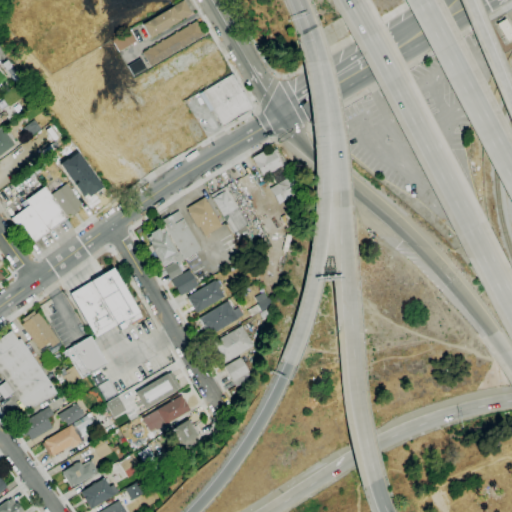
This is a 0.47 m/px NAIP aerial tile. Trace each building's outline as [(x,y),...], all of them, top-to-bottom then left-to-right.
[(150,38),(142,24),(172,6),(172,7),(183,0),(191,13),(180,20),(150,38)] [(511,38),(508,41),(498,24),(506,19),(511,28),(511,38)] [(150,67),(142,53),(148,49),(147,48),(149,47),(150,48),(161,42),(160,41),(163,39),(163,40),(175,34),(174,32),(176,31),(177,32),(188,26),(187,25),(189,24),(190,25),(196,21),(204,35),(150,67)] [(118,52),(111,41),(129,30),(136,41),(118,52)] [(134,77),(127,66),(140,58),(146,69),(134,77)] [(200,89),(191,73),(194,71),(193,71),(213,60),(222,76),(200,89)] [(222,126),(202,92),(231,74),(232,76),(235,74),(242,86),(239,88),(242,93),(245,91),(254,106),(251,108),(251,109),(246,113),(247,116),(239,121),(237,118),(222,126)] [(126,86),(134,102),(143,115),(152,110),(156,117),(173,107),(184,126),(167,136),(165,133),(130,154),(94,117),(97,115),(126,86)] [(152,108),(145,96),(155,89),(162,102),(152,108)] [(30,137),(23,127),(29,123),(28,122),(32,119),(40,129),(30,137)] [(55,142),(47,129),(52,125),(61,138),(55,142)] [(0,154),(0,127),(1,127),(4,132),(8,130),(14,138),(11,141),(13,145),(0,154)] [(278,204),(269,188),(276,184),(270,172),(262,177),(251,158),(265,150),(267,153),(272,150),(273,151),(277,149),(283,160),(285,161),(292,173),(286,177),(287,178),(293,174),(298,182),(293,185),(297,193),(278,204)] [(99,208),(94,201),(92,202),(89,198),(85,202),(71,183),(72,182),(66,173),(67,172),(65,170),(66,169),(63,165),(71,160),(73,163),(77,161),(79,164),(82,162),(102,189),(97,193),(100,196),(98,198),(103,205),(99,208)] [(49,195),(66,183),(81,204),(77,207),(79,210),(71,216),(69,213),(65,216),(49,195)] [(239,244),(210,195),(225,186),(238,207),(249,223),(244,226),(248,232),(246,234),(249,238),(239,244)] [(28,205),(25,200),(44,187),(49,195),(65,216),(66,218),(47,232),(28,205)] [(204,236),(199,227),(197,228),(187,211),(186,208),(204,197),(221,226),(204,236)] [(47,232),(29,245),(10,218),(28,205),(47,232)] [(197,281),(161,220),(169,216),(178,211),(214,271),(197,281)] [(180,296),(175,288),(174,288),(170,281),(170,280),(163,268),(164,267),(163,267),(162,267),(149,245),(150,244),(148,241),(149,241),(147,238),(150,236),(149,233),(158,228),(159,230),(162,228),(164,232),(165,232),(177,252),(178,251),(183,259),(177,263),(176,261),(175,262),(182,274),(188,270),(197,285),(180,296)] [(95,338),(69,294),(90,281),(112,268),(141,317),(119,331),(116,325),(95,338)] [(196,313),(186,297),(214,281),(215,282),(217,280),(220,286),(218,287),(224,297),(196,313)] [(250,317),(247,310),(258,304),(254,297),(263,292),(264,293),(265,292),(272,305),(261,312),(261,311),(250,317)] [(210,336),(205,326),(204,327),(198,318),(227,301),(233,310),(238,307),(243,315),(237,319),(238,319),(210,336)] [(51,354),(48,348),(51,346),(48,343),(39,349),(21,324),(23,322),(21,320),(33,311),(35,314),(37,312),(59,341),(58,342),(62,347),(51,354)] [(222,364),(211,344),(242,326),(253,345),(222,364)] [(26,411),(0,375),(0,338),(10,331),(17,340),(20,339),(57,393),(26,411)] [(81,378),(65,351),(71,347),(89,336),(105,363),(81,378)] [(236,387),(224,367),(240,357),(249,372),(248,373),(251,378),(236,387)] [(68,386),(62,376),(67,374),(65,371),(73,366),(80,378),(68,386)] [(105,400),(92,378),(101,373),(106,381),(108,380),(116,394),(105,400)] [(149,405),(141,391),(145,388),(144,387),(167,374),(168,375),(171,373),(179,387),(176,389),(176,390),(154,403),(153,402),(149,405)] [(149,431),(142,419),(146,417),(145,416),(155,410),(180,395),(189,411),(164,425),(155,430),(154,428),(149,431)] [(104,403),(112,417),(124,410),(116,396),(104,403)] [(67,425),(64,420),(61,422),(57,415),(76,403),(84,415),(67,425)] [(48,456),(41,444),(44,442),(43,441),(71,425),(86,416),(86,415),(104,404),(106,409),(92,417),(94,420),(88,424),(89,425),(78,431),(83,441),(71,448),(70,446),(52,456),(51,455),(48,456)] [(31,441),(27,435),(25,436),(21,430),(24,429),(20,423),(48,407),(53,414),(46,418),(52,428),(31,441)] [(182,445),(172,429),(187,420),(191,426),(193,424),(198,432),(195,434),(196,436),(182,445)] [(100,459),(91,445),(103,439),(107,446),(108,446),(112,452),(100,459)] [(149,476),(134,452),(148,443),(163,467),(149,476)] [(127,478),(118,463),(132,454),(141,469),(127,478)] [(70,488),(61,473),(65,471),(64,470),(73,465),(72,464),(77,462),(77,463),(79,461),(82,465),(91,460),(98,473),(74,486),(73,486),(70,488)] [(90,509),(80,492),(103,478),(109,487),(113,484),(118,492),(90,509)] [(130,501),(123,489),(136,482),(143,493),(130,501)] [(99,511),(96,507),(112,498),(115,503),(118,501),(125,511),(99,511)] [(0,511),(0,504),(6,500),(7,501),(11,499),(15,504),(16,503),(21,510),(18,511),(0,511)]
